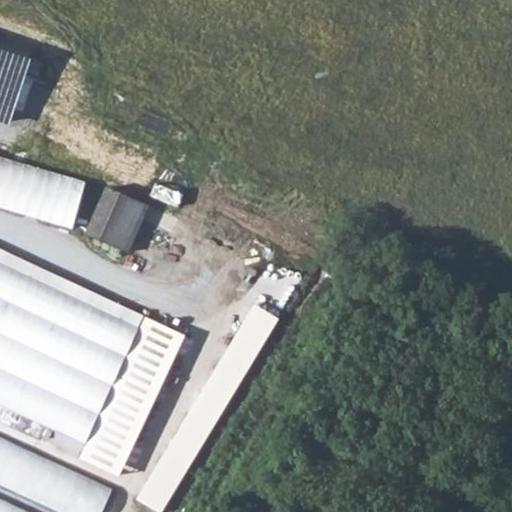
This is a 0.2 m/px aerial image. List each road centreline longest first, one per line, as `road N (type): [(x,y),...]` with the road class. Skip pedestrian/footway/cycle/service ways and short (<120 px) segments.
road 1 (unclassified): [(112,511),(194,328)]
road 2 (unknown): [(167,300),(0,221)]
